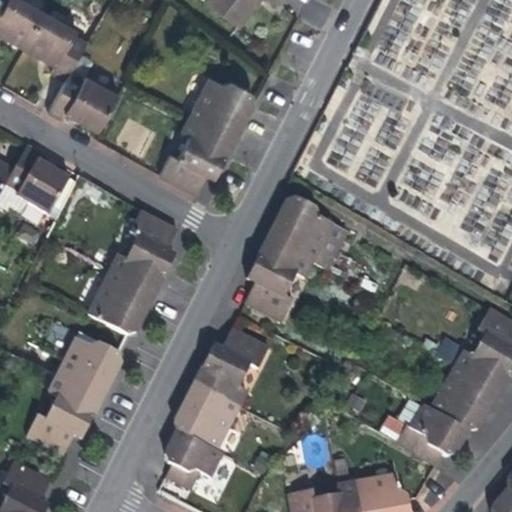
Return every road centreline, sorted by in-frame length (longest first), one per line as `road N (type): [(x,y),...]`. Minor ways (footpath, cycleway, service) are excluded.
road 1 (residential): [(241,240),(120,496)]
road 2 (residential): [(241,240),(0,102)]
road 3 (residential): [(367,0),(241,240)]
